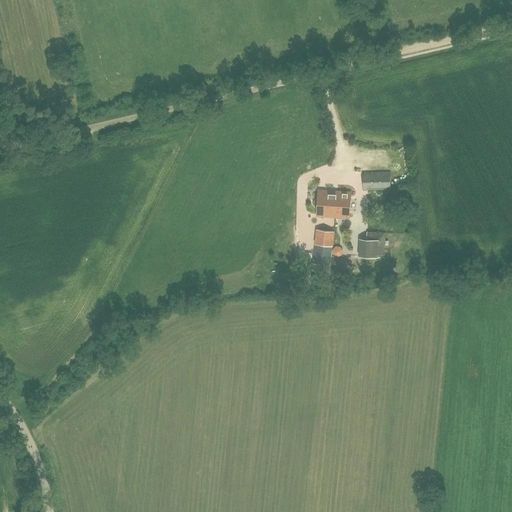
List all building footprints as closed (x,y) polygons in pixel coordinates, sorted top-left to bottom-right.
[(363,190),(391,189),(391,172),(363,173),(363,190)] [(349,218),(351,193),(319,191),(317,216),(349,218)] [(314,244),(315,245),(311,276),(328,279),(333,247),(335,232),(316,230),(314,244)] [(385,258),(385,233),(368,232),(368,239),(360,239),(358,256),(385,258)] [(345,255),(344,246),(334,248),(336,257),(345,255)]
